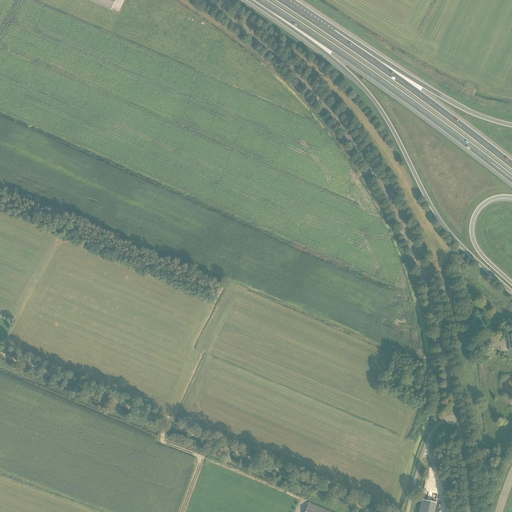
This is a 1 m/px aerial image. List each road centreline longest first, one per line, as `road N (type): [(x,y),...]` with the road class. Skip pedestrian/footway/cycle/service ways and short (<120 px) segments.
road 1 (tertiary): [(456,416),(425,284),(371,169),(289,69),(201,0)]
road 2 (track): [(387,511),(0,353)]
road 3 (motorway): [(255,0),(365,91),(446,229),(511,292)]
road 4 (motorway): [(258,0),(511,179)]
road 5 (motorway): [(511,165),(333,33)]
road 6 (motorway): [(511,125),(450,101),(333,33)]
road 7 (motorway): [(511,283),(471,236),(483,203),(511,197)]
